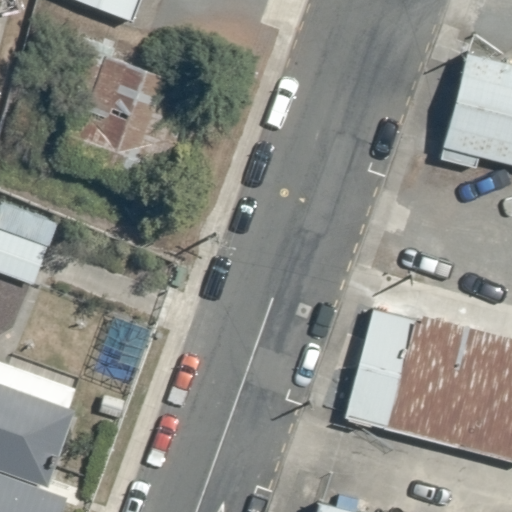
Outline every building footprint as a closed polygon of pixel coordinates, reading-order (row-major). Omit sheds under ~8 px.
[(148,0),(83,0),(140,23),(148,0)] [(511,49),(436,29),(410,129),(511,156),(511,49)] [(188,86),(109,54),(67,161),(153,196),(174,146),(190,150),(200,123),(177,113),(188,86)] [(0,225),(0,270),(35,286),(52,248),(0,225)] [(511,336),(370,303),(342,421),(511,460),(511,336)] [(80,383),(0,353),(0,463),(45,480),(80,383)] [(377,511),(319,498),(315,511),(377,511)]
